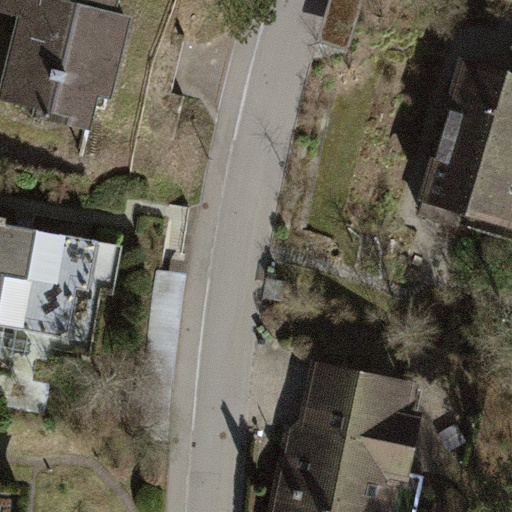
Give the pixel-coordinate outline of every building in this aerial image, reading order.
[(0,125),(104,144),(129,0),(20,0),(0,113),(0,125)] [(511,81),(459,68),(424,208),(511,229),(511,81)] [(45,294),(55,243),(0,232),(0,337),(9,339),(19,289),(45,294)] [(19,289),(9,339),(89,355),(101,292),(123,296),(131,258),(55,243),(45,294),(19,289)] [(271,511),(404,511),(410,489),(425,492),(442,421),(421,417),(430,381),(323,356),(308,420),(287,444),(271,511)] [(0,511),(24,511),(26,485),(0,483),(0,511)]
